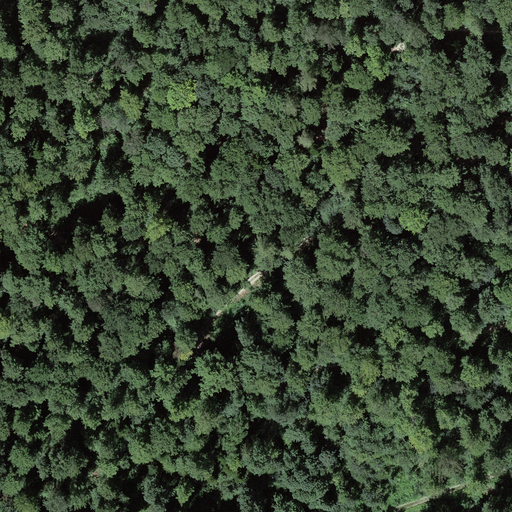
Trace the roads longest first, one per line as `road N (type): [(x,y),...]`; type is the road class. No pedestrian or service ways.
road 1 (track): [(511,139),(296,243),(218,309),(196,342),(196,359),(223,381),(255,381),(336,361),(422,353),(511,321)]
road 2 (track): [(0,82),(431,29),(511,32)]
road 3 (track): [(0,426),(66,415),(196,359)]
road 4 (track): [(385,511),(511,472)]
